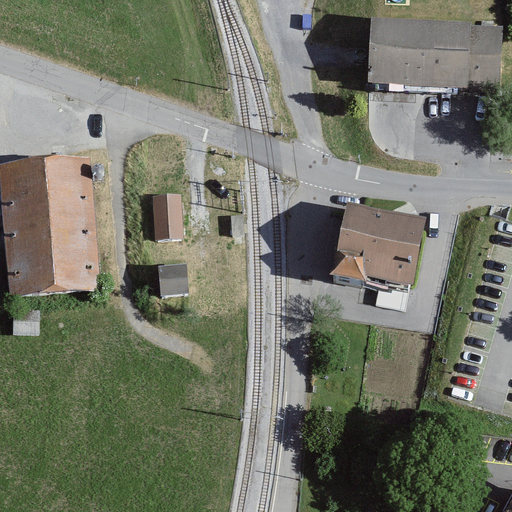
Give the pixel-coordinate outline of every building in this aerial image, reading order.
[(494,99),(498,29),(362,22),(358,92),(494,99)] [(101,297),(88,163),(0,171),(0,262),(4,307),(101,297)] [(184,194),(155,194),(156,239),(184,239),(184,194)] [(414,292),(422,222),(334,212),(326,283),(414,292)] [(189,263),(161,265),(163,295),(191,293),(189,263)]
